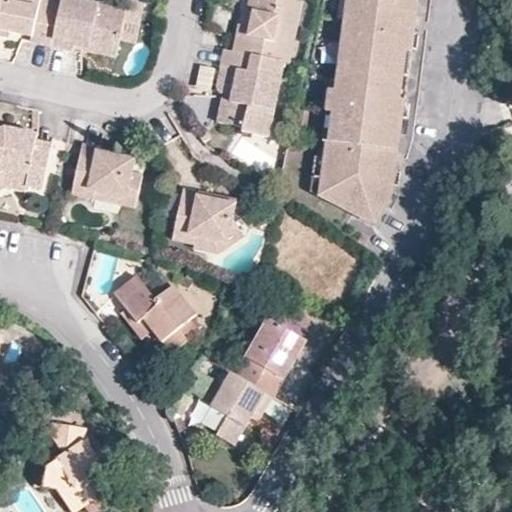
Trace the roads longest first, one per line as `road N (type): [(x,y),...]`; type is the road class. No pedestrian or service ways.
road 1 (residential): [(259,511),(443,180),(467,106),(472,0)]
road 2 (residential): [(177,509),(152,440),(113,373),(75,329),(0,273)]
road 3 (residential): [(0,84),(115,106),(140,101),(162,84),(181,0)]
